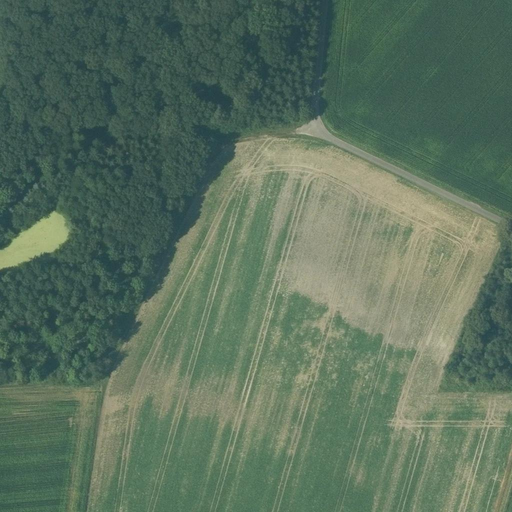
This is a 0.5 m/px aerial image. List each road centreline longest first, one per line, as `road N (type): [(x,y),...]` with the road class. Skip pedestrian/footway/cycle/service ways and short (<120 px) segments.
road 1 (unclassified): [(511,229),(313,132),(327,0)]
road 2 (track): [(221,136),(104,368)]
